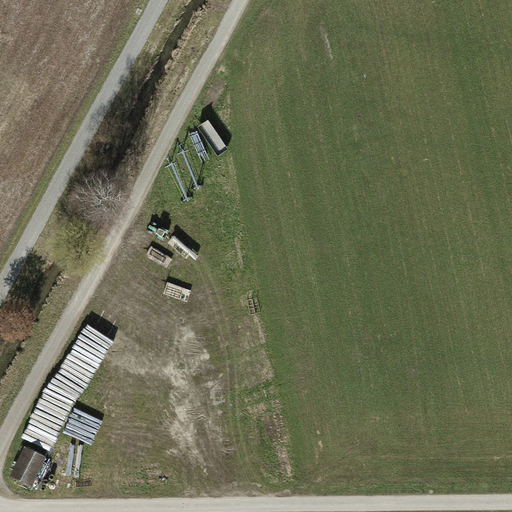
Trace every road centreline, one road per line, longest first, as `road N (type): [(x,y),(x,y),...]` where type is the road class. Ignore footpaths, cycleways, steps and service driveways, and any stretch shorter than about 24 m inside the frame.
road 1 (track): [(0,463),(237,0)]
road 2 (unclassified): [(0,504),(511,501)]
road 3 (track): [(0,288),(159,0)]
